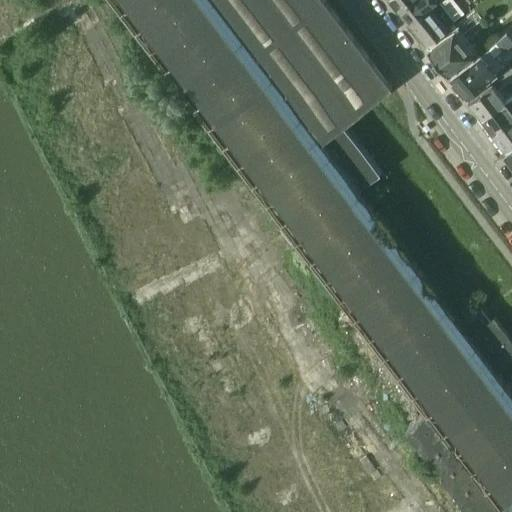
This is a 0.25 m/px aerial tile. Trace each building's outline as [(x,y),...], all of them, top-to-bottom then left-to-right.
[(511,511),(511,389),(497,370),(511,358),(511,340),(494,317),(490,319),(481,307),(460,322),(358,188),(380,170),(343,122),(391,86),(326,0),(112,0),(338,296),(314,314),(323,326),(326,323),(470,511),(511,511)] [(389,0),(398,11),(411,0),(389,0)] [(412,0),(398,11),(410,26),(430,10),(429,9),(440,0),(412,0)] [(430,10),(410,26),(427,47),(447,31),(446,30),(448,28),(452,32),(457,28),(453,23),(453,20),(439,3),(430,10)] [(452,32),(427,52),(446,76),(472,56),(457,37),(481,18),(474,9),(457,22),(460,25),(457,28),(452,32)] [(511,39),(506,33),(451,81),(466,99),(497,72),(490,63),(511,44),(511,39)] [(467,102),(481,121),(511,96),(511,95),(505,101),(497,90),(511,77),(511,65),(510,67),(467,102)] [(511,96),(481,121),(491,134),(511,119),(511,111),(509,106),(511,103),(511,96)] [(511,119),(491,134),(505,152),(511,147),(511,119)] [(503,154),(511,166),(511,147),(505,152),(505,153),(503,154)]
